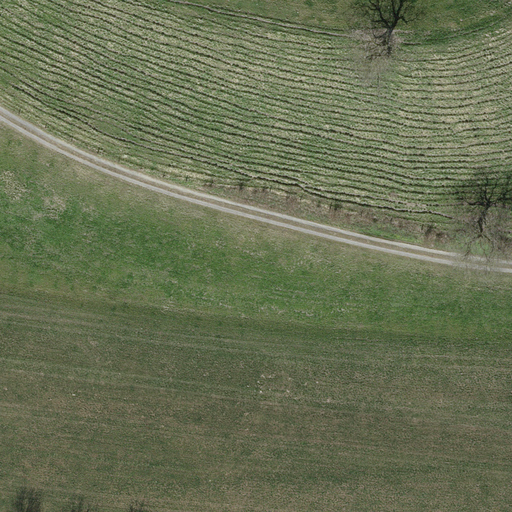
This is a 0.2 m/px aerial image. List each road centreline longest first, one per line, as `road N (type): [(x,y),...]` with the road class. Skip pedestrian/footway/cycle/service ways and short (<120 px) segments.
road 1 (track): [(511,267),(396,251),(132,178),(0,114)]
road 2 (track): [(492,0),(462,14),(329,21),(230,0)]
